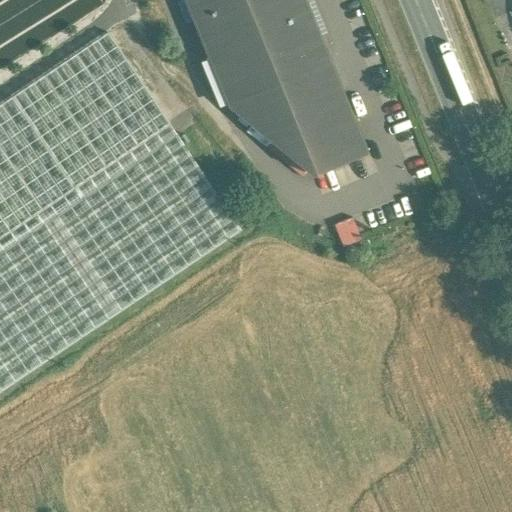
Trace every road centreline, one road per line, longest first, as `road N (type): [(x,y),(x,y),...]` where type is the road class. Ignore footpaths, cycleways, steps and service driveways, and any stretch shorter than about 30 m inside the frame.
road 1 (unclassified): [(139,511),(75,385),(284,243),(169,67),(139,0)]
road 2 (primary): [(414,0),(511,240)]
